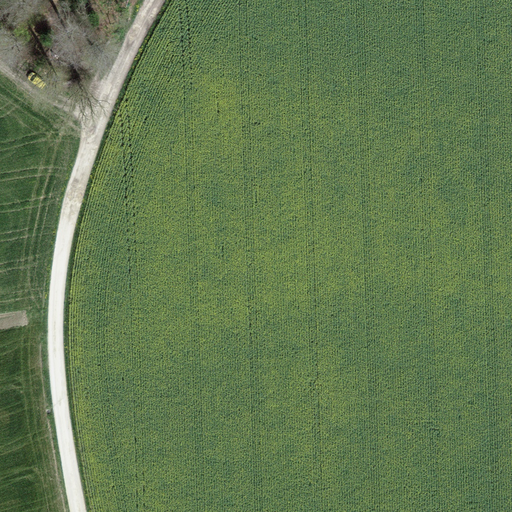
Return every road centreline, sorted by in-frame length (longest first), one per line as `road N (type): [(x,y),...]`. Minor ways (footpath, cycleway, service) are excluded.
road 1 (track): [(94,126),(55,295),(57,380),(78,511)]
road 2 (track): [(152,0),(94,126)]
